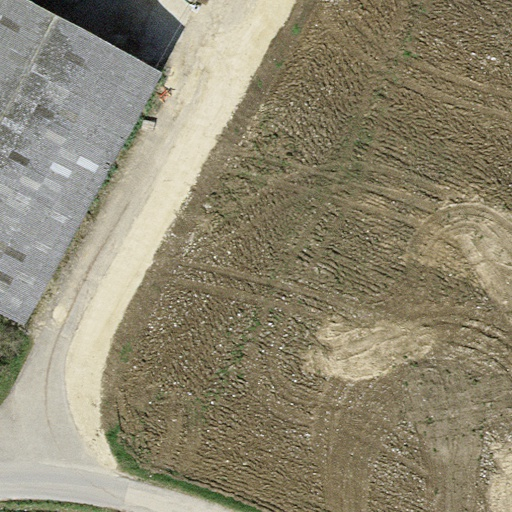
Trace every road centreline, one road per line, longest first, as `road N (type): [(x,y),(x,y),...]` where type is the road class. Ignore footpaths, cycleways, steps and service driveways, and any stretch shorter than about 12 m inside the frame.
road 1 (track): [(38,481),(44,364),(228,0)]
road 2 (unclassified): [(189,511),(93,485),(0,481)]
